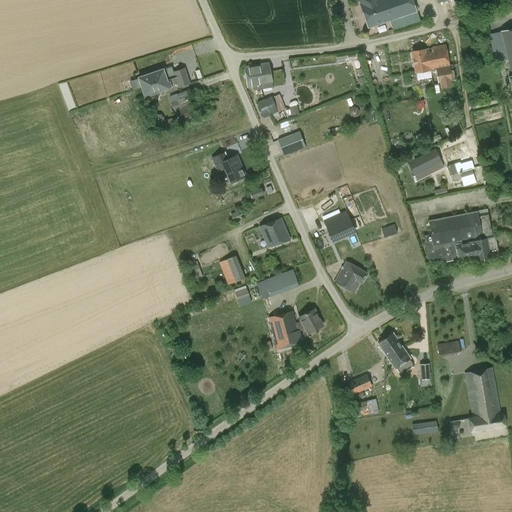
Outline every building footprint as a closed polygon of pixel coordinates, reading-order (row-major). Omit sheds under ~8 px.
[(358,0),(360,5),(368,29),(416,12),(411,0),(358,0)] [(511,29),(500,32),(488,35),(495,63),(507,60),(510,71),(511,70),(511,29)] [(432,48),(424,50),(412,52),(415,74),(427,72),(430,71),(431,75),(437,74),(438,83),(452,82),(446,45),(431,47),(432,48)] [(269,63),(260,64),(261,73),(258,74),(259,77),(261,89),(273,87),(269,63)] [(261,73),(260,64),(244,67),(247,87),(253,87),(253,89),(255,91),(261,89),(259,77),(258,74),(261,73)] [(163,70),(148,75),(146,67),(136,71),(138,78),(141,87),(166,78),(165,76),(163,70)] [(166,78),(141,87),(144,97),(171,88),(171,87),(176,85),(178,89),(190,85),(184,69),(165,76),(166,78)] [(171,103),(189,101),(188,91),(170,94),(171,103)] [(278,113),(271,97),(257,103),(263,119),(278,113)] [(173,106),(177,119),(164,123),(166,130),(181,126),(180,125),(192,121),(187,106),(189,105),(188,102),(173,106)] [(283,155),(305,147),(298,131),(276,139),(283,155)] [(456,149),(449,151),(445,152),(449,166),(447,167),(449,176),(473,169),(466,146),(464,146),(463,141),(454,144),(456,149)] [(425,151),(399,164),(401,168),(408,165),(414,176),(441,162),(435,149),(427,153),(425,151)] [(236,155),(228,158),(225,152),(211,158),(217,173),(225,170),(230,183),(246,177),(236,155)] [(262,188),(249,192),(252,199),(264,195),(262,188)] [(341,200),(346,211),(323,221),(332,242),(355,232),(355,230),(364,226),(351,196),(341,200)] [(490,257),(499,255),(495,237),(493,238),(487,214),(478,216),(477,211),(428,221),(431,235),(424,237),(429,263),(445,259),(445,262),(453,261),(453,258),(457,257),(458,262),(474,259),(475,261),(490,257)] [(281,218),(259,227),(268,249),(289,241),(281,218)] [(392,219),(380,223),(384,238),(397,233),(392,219)] [(219,263),(228,285),(245,278),(236,256),(219,263)] [(184,263),(191,282),(203,277),(197,261),(194,262),(193,260),(184,263)] [(346,262),(334,282),(354,293),(360,282),(361,283),(367,273),(346,262)] [(256,281),(261,298),(298,287),(292,270),(256,281)] [(245,286),(233,291),(239,306),(251,301),(245,286)] [(293,311),(282,314),(268,318),(276,350),(303,343),(300,331),(305,330),(307,335),(323,327),(314,309),(299,317),(301,322),(296,323),(293,311)] [(409,359),(410,359),(393,333),(377,344),(394,369),(396,368),(401,374),(413,366),(409,359)] [(438,354),(460,352),(459,341),(437,343),(438,354)] [(419,365),(420,380),(431,379),(431,373),(430,373),(429,364),(419,365)] [(503,414),(501,414),(492,368),(463,374),(471,419),(469,419),(471,432),(505,426),(503,414)] [(366,375),(348,383),(353,395),(354,395),(355,397),(360,395),(360,396),(363,394),(362,391),(371,387),(366,375)] [(378,412),(375,399),(353,404),(355,410),(359,409),(361,416),(378,412)] [(436,421),(412,425),(413,435),(437,432),(436,421)]
